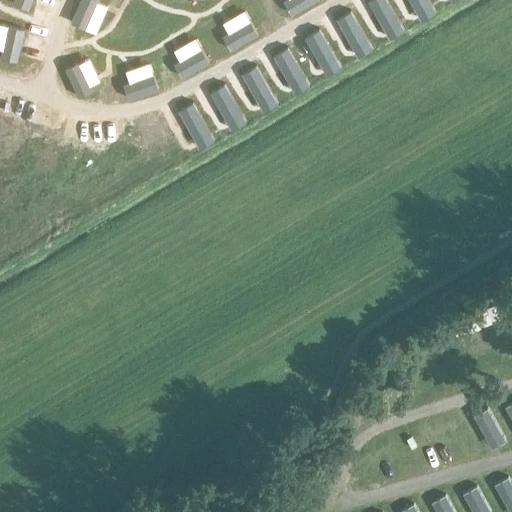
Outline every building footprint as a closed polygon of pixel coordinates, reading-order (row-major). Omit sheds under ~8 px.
[(28,10),(31,0),(12,0),(11,4),(28,10)] [(98,0),(79,0),(69,21),(84,29),(98,0)] [(291,15),(316,0),(283,0),(282,1),(291,15)] [(405,30),(387,0),(368,0),(368,1),(390,39),(405,30)] [(436,11),(429,0),(409,0),(421,20),(436,11)] [(373,48),(351,10),(337,19),(358,57),(373,48)] [(230,51),(258,34),(250,20),(222,36),(230,51)] [(0,60),(16,64),(23,30),(5,26),(0,53),(0,60)] [(341,66),(320,28),(305,37),(326,75),(341,66)] [(310,85),(289,47),(274,55),(295,93),(310,85)] [(181,78),(209,63),(201,49),(173,64),(181,78)] [(80,62),(65,68),(78,98),(93,92),(80,62)] [(278,103),(257,65),(242,74),(263,112),(278,103)] [(128,100),(158,89),(153,74),(122,84),(128,100)] [(246,120),(225,84),(210,92),(231,129),(246,120)] [(215,139),(194,102),(178,110),(199,147),(215,139)] [(0,159),(0,177),(12,173),(7,157),(0,159)] [(459,402),(462,416),(494,408),(490,394),(459,402)] [(425,440),(445,431),(438,418),(419,426),(425,440)] [(364,422),(371,453),(385,450),(383,438),(385,438),(381,419),(364,422)] [(327,480),(345,472),(338,456),(320,464),(327,480)]
